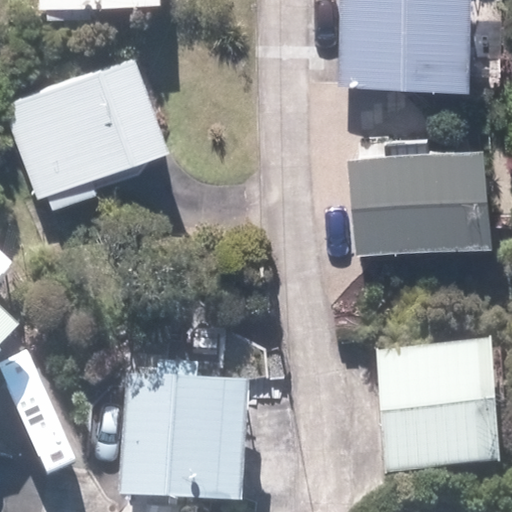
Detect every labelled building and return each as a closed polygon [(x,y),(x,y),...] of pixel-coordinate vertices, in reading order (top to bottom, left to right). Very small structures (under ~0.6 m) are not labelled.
[(104,13),(177,10),(176,0),(48,0),(50,27),(105,25),(104,13)] [(352,0),(349,91),(485,97),(488,0),(352,0)] [(154,66),(15,110),(44,202),(59,198),(64,214),(109,199),(104,185),(184,160),(154,66)] [(502,157),(354,164),(358,260),(506,255),(502,157)] [(6,317),(21,301),(0,282),(0,382),(35,345),(6,317)] [(488,349),(364,351),(366,473),(489,470),(488,349)] [(136,391),(128,510),(153,511),(261,511),(269,400),(136,391)]
